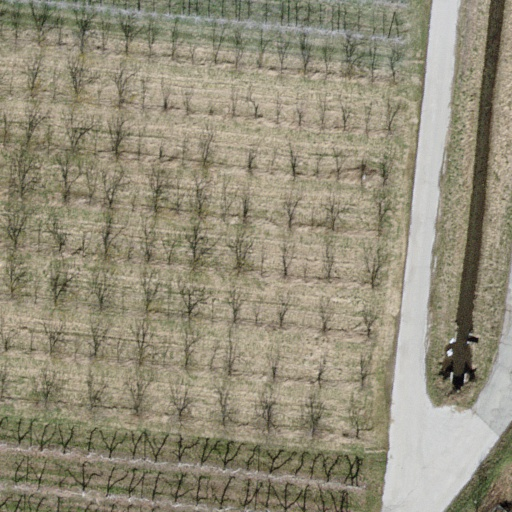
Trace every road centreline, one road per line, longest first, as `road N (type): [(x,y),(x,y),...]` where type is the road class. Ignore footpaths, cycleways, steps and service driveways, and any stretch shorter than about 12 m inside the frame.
road 1 (track): [(400,511),(447,0)]
road 2 (track): [(417,511),(511,396)]
